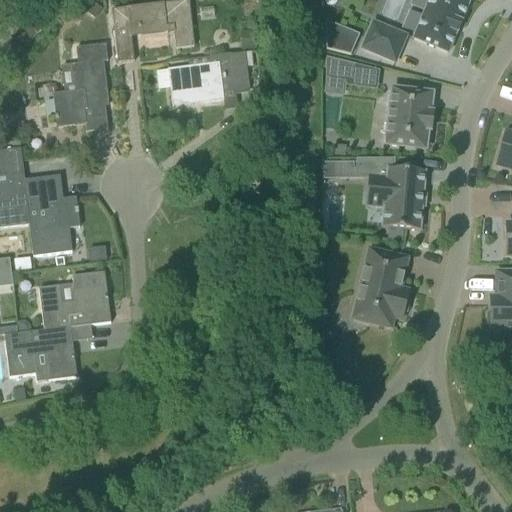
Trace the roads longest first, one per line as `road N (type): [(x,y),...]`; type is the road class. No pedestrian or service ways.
road 1 (residential): [(0,432),(118,398),(134,372),(135,194)]
road 2 (residential): [(435,347),(459,227),(466,136),(511,41)]
road 3 (residential): [(324,465),(327,449),(435,347)]
road 4 (residential): [(200,511),(273,474),(324,465)]
road 5 (residential): [(324,465),(426,455),(446,461)]
